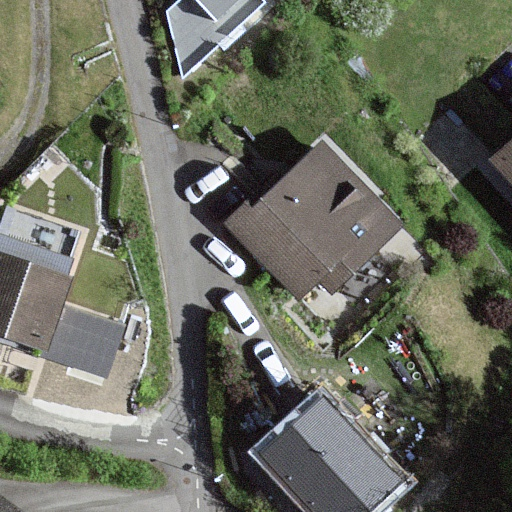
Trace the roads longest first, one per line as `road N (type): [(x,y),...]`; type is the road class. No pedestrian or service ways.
road 1 (residential): [(194,442),(172,233),(119,0)]
road 2 (residential): [(0,411),(194,442)]
road 3 (track): [(41,0),(38,81),(21,132),(0,154)]
